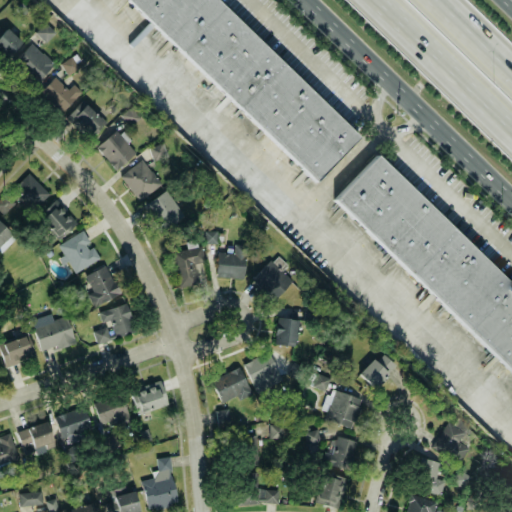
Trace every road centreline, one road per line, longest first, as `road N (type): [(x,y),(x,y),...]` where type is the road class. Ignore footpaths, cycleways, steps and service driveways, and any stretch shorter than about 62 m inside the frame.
road 1 (tertiary): [(0,96),(96,193),(136,253),(189,396),(202,511)]
road 2 (residential): [(173,341),(183,321),(230,310),(248,317),(239,337),(198,347),(173,341),(0,401)]
road 3 (primary): [(306,0),(511,200)]
road 4 (motorway): [(387,0),(511,116)]
